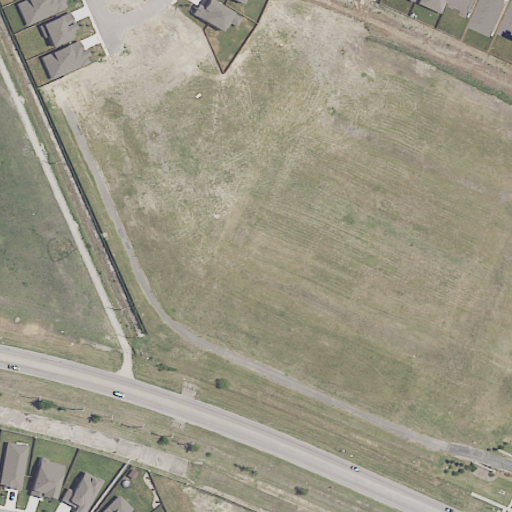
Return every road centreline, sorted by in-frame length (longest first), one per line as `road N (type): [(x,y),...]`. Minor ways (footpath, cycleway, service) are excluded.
road 1 (residential): [(129,57),(214,242),(466,366)]
road 2 (primary): [(428,511),(189,411),(0,357)]
road 3 (residential): [(511,201),(321,114)]
road 4 (residential): [(380,0),(321,114)]
